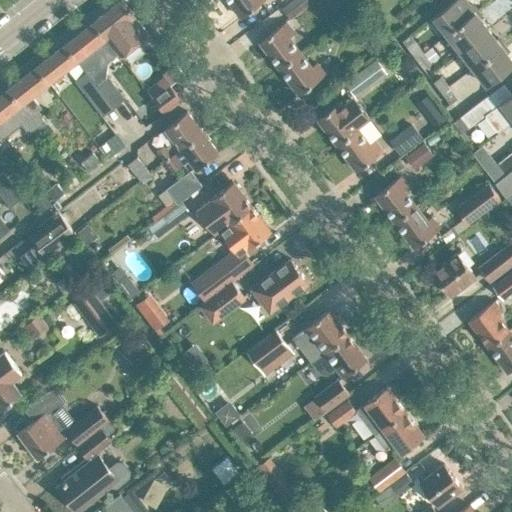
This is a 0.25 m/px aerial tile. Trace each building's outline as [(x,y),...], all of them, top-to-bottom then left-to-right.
[(120,55),(148,33),(122,0),(119,0),(93,21),(106,37),(120,55)] [(229,0),(241,16),(263,0),(229,0)] [(290,18),(314,0),(290,0),(282,7),(290,18)] [(469,5),(465,0),(453,0),(434,15),(447,33),(477,9),(472,3),(469,5)] [(264,6),(250,14),(259,28),(272,19),(264,6)] [(460,50),(488,29),(480,18),(483,16),(477,9),(447,33),(460,50)] [(93,21),(64,43),(77,60),(87,72),(94,66),(94,67),(115,50),(106,37),(93,21)] [(279,67),(300,51),(289,36),(294,33),(285,21),(260,41),(279,67)] [(496,39),(488,29),(460,50),(474,67),(504,44),(498,37),(496,39)] [(415,58),(423,51),(410,35),(402,41),(415,58)] [(49,82),(77,60),(64,43),(36,65),(49,82)] [(333,43),(322,50),(329,63),(341,56),(333,43)] [(487,85),(499,75),(511,65),(511,59),(507,53),(509,51),(504,44),(474,67),(487,85)] [(311,66),(300,51),(279,67),(299,93),(325,74),(316,62),(311,66)] [(432,62),(423,51),(415,58),(424,69),(432,62)] [(355,96),(387,72),(376,58),(345,82),(355,96)] [(178,64),(163,75),(170,84),(185,73),(178,64)] [(36,65),(8,87),(21,105),(27,112),(28,112),(30,116),(40,128),(46,136),(54,130),(47,122),(38,111),(42,109),(32,96),(49,82),(36,65)] [(103,79),(94,66),(87,72),(114,107),(125,98),(108,75),(103,79)] [(102,116),(114,107),(87,72),(79,78),(88,90),(85,93),(102,116)] [(449,86),(441,75),(433,81),(441,92),(449,86)] [(164,112),(165,111),(181,98),(170,84),(153,97),(164,112)] [(458,98),(449,86),(441,92),(450,103),(458,98)] [(0,121),(21,105),(8,87),(0,93),(0,121)] [(511,121),(511,92),(500,102),(492,109),(483,98),(462,114),(456,119),(453,121),(462,133),(485,114),(498,131),(511,121)] [(333,105),(317,117),(337,143),(357,128),(370,117),(359,103),(354,95),(346,102),(343,98),(333,105)] [(441,104),(428,113),(437,126),(450,116),(441,104)] [(148,110),(139,117),(146,126),(155,118),(148,110)] [(164,160),(202,131),(187,110),(164,127),(174,140),(166,146),(165,144),(156,151),(164,160)] [(4,132),(19,125),(15,116),(0,123),(4,132)] [(30,116),(24,122),(33,134),(40,128),(30,116)] [(420,137),(410,125),(392,138),(402,151),(420,137)] [(368,143),(357,128),(337,143),(357,170),(383,150),(374,139),(368,143)] [(196,169),(218,152),(202,131),(164,160),(172,171),(188,159),(196,169)] [(424,141),(405,156),(414,168),(433,154),(424,141)] [(16,151),(4,163),(26,184),(37,172),(16,151)] [(511,151),(490,168),(498,179),(511,169),(511,151)] [(91,174),(102,164),(93,152),(81,161),(91,174)] [(140,180),(150,172),(137,156),(127,163),(140,180)] [(175,199),(159,212),(162,215),(178,202),(202,184),(190,169),(166,188),(175,199)] [(511,169),(498,179),(495,182),(496,183),(508,198),(511,194),(511,169)] [(0,190),(11,205),(23,196),(4,170),(0,172),(0,190)] [(395,220),(415,205),(404,190),(409,186),(401,175),(375,194),(395,220)] [(54,199),(64,191),(56,181),(46,189),(54,199)] [(223,230),(253,207),(233,181),(196,208),(215,233),(221,228),(223,230)] [(468,222),(500,197),(488,181),(456,206),(468,222)] [(436,197),(444,216),(456,211),(448,192),(436,197)] [(171,227),(191,212),(182,200),(162,216),(171,227)] [(426,220),(415,205),(395,220),(414,247),(440,227),(432,215),(426,220)] [(205,301),(255,264),(245,250),(270,231),(253,207),(223,230),(236,247),(190,282),(205,301)] [(489,235),(504,227),(494,209),(479,217),(489,235)] [(48,253),(57,246),(76,233),(60,212),(32,232),(37,239),(48,253)] [(0,235),(10,227),(0,215),(0,235)] [(87,223),(77,231),(87,243),(97,235),(87,223)] [(489,281),(511,264),(511,242),(511,241),(477,266),(489,281)] [(75,242),(65,250),(73,261),(84,253),(75,242)] [(450,295),(466,282),(476,276),(458,252),(433,271),(450,295)] [(271,310),(292,294),(308,282),(291,258),(253,286),(271,310)] [(511,271),(493,286),(503,299),(511,292),(511,271)] [(129,275),(119,283),(130,297),(140,289),(129,275)] [(249,296),(237,280),(229,285),(216,295),(205,304),(217,320),(249,296)] [(92,289),(76,302),(82,309),(87,306),(99,322),(94,325),(100,333),(116,321),(101,301),(102,300),(110,293),(101,282),(93,289),(92,289)] [(47,300),(37,309),(48,320),(58,311),(47,300)] [(487,343),(508,328),(498,315),(503,311),(494,300),(469,319),(487,343)] [(163,309),(149,320),(156,329),(170,318),(163,309)] [(313,361),(349,335),(329,309),(294,335),(313,361)] [(511,333),(508,328),(487,343),(508,371),(511,368),(511,333)] [(260,368),(290,345),(278,329),(263,340),(264,342),(249,353),(260,368)] [(134,333),(125,342),(137,353),(146,344),(134,333)] [(344,376),(366,359),(349,335),(313,361),(320,371),(328,373),(337,367),(344,376)] [(21,393),(11,381),(22,373),(4,350),(0,353),(0,408),(0,409),(21,393)] [(188,355),(177,365),(215,407),(226,397),(188,355)] [(172,372),(164,378),(172,389),(181,383),(172,372)] [(327,410),(350,392),(338,376),(315,393),(327,410)] [(230,389),(240,404),(254,395),(244,380),(230,389)] [(34,420),(18,432),(37,458),(53,446),(66,436),(57,424),(49,413),(63,403),(65,401),(54,386),(25,408),(34,420)] [(364,403),(356,409),(356,410),(375,434),(406,411),(387,386),(371,398),(364,403)] [(349,399),(328,415),(335,425),(356,410),(356,409),(349,399)] [(103,426),(110,419),(99,405),(67,429),(78,445),(103,425),(103,426)] [(201,409),(193,416),(197,421),(201,427),(210,420),(201,409)] [(401,453),(424,436),(406,411),(375,434),(385,448),(394,442),(401,453)] [(241,439),(251,430),(243,420),(233,428),(241,439)] [(110,466),(99,450),(113,439),(103,426),(103,425),(78,445),(87,456),(78,463),(62,475),(65,479),(58,485),(77,510),(109,485),(117,486),(129,476),(132,469),(125,460),(117,460),(110,466)] [(380,490),(406,470),(395,456),(369,476),(380,490)] [(437,505),(446,499),(462,487),(444,463),(419,482),(437,505)] [(382,507),(414,483),(406,473),(374,497),(382,507)] [(109,511),(135,511),(121,492),(104,505),(109,511)] [(311,511),(327,511),(320,502),(310,509),(311,511)]
